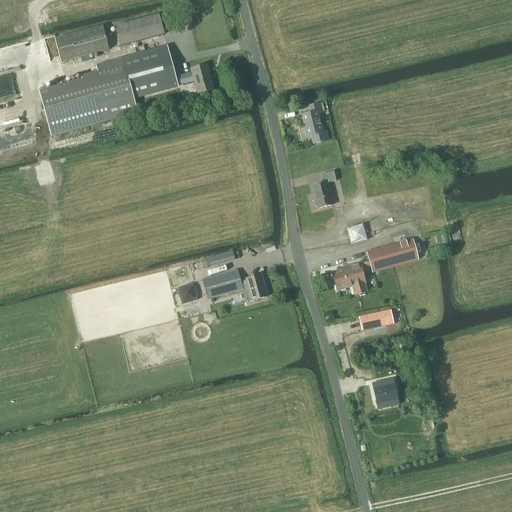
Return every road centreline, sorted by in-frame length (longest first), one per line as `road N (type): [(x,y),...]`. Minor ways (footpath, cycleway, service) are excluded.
road 1 (unclassified): [(241,0),(278,142),(296,255),(322,329),(364,510)]
road 2 (track): [(360,511),(511,476)]
